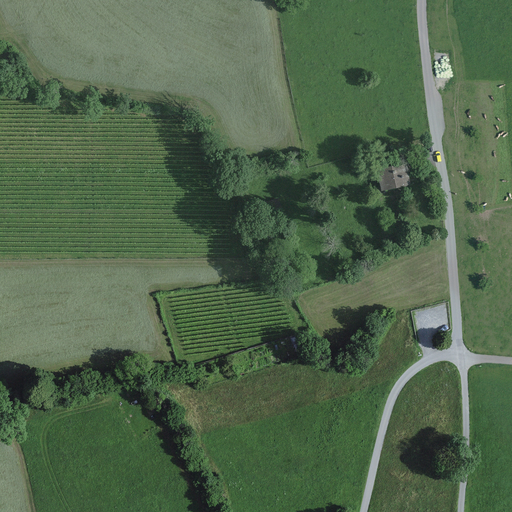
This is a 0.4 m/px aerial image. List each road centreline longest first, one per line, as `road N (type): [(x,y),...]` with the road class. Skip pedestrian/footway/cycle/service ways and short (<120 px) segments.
road 1 (unclassified): [(459,356),(422,0)]
road 2 (unclassified): [(361,511),(387,405),(407,374),(431,358),(459,356)]
road 3 (unclassified): [(461,511),(459,356)]
